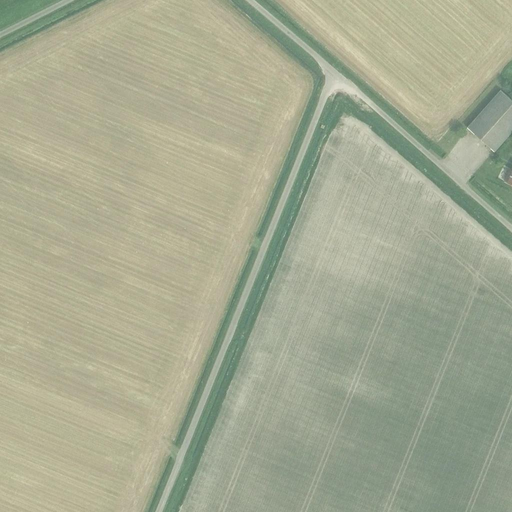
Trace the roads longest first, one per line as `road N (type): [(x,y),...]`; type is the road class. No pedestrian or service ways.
road 1 (unclassified): [(158,511),(334,74)]
road 2 (unclassified): [(511,228),(334,74)]
